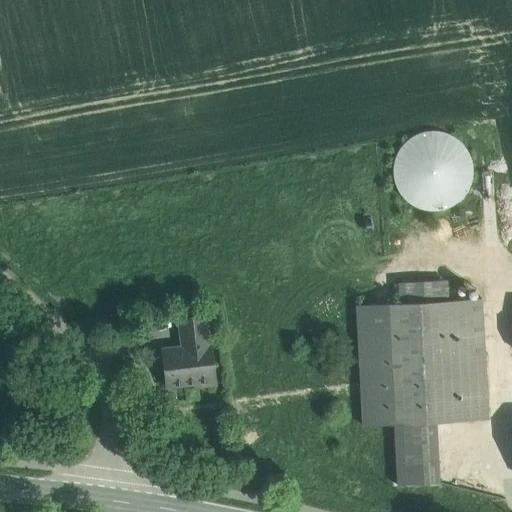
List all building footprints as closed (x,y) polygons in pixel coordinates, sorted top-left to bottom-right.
[(444,130),(428,129),(413,134),(401,144),(393,159),(392,175),(397,190),(408,202),(422,209),(438,210),(453,205),(465,195),(473,181),(474,165),(469,150),(458,137),(444,130)] [(481,299),(389,304),(391,345),(395,423),(436,421),(488,418),(481,299)] [(389,304),(356,305),(358,347),(391,345),(389,304)] [(205,315),(179,318),(182,347),(208,344),(205,315)] [(182,347),(162,349),(166,385),(195,382),(196,386),(215,384),(210,344),(208,344),(182,347)] [(391,345),(358,347),(362,425),(394,424),(395,423),(391,345)] [(395,423),(394,424),(397,485),(438,483),(436,421),(395,423)]
